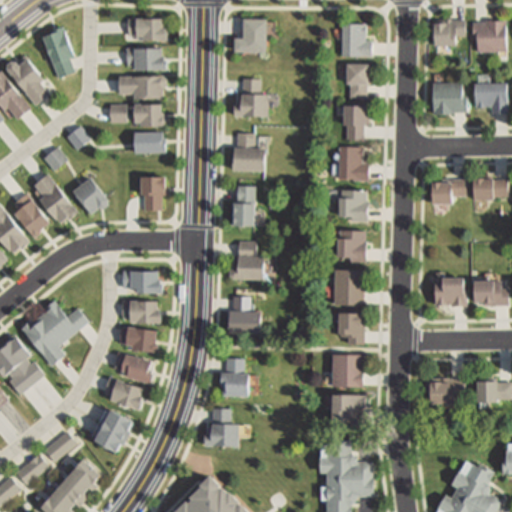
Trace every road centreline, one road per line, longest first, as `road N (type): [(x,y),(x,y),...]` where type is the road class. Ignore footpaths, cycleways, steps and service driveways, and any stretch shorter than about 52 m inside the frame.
road 1 (residential): [(205,0),(193,352),(175,421),(122,511)]
road 2 (residential): [(409,0),(400,343),(407,511)]
road 3 (residential): [(0,307),(83,248),(198,243)]
